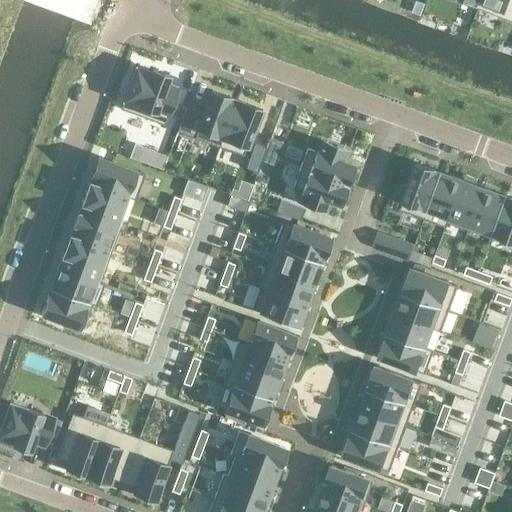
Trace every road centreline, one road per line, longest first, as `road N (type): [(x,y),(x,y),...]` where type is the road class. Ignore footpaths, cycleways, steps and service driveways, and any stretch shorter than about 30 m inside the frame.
road 1 (tertiary): [(121,16),(0,356)]
road 2 (tertiary): [(149,24),(394,115)]
road 3 (residential): [(351,245),(394,115)]
road 4 (tertiary): [(394,115),(511,157)]
